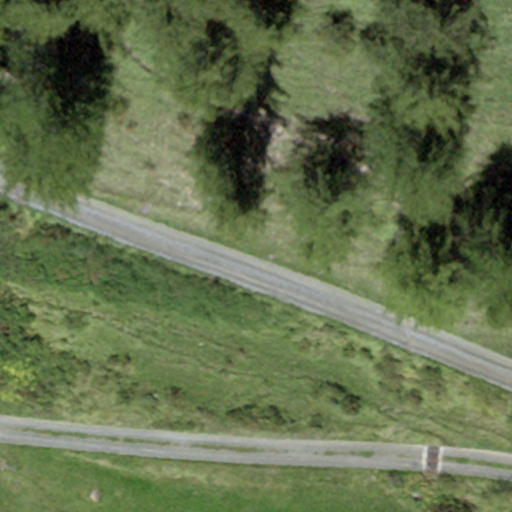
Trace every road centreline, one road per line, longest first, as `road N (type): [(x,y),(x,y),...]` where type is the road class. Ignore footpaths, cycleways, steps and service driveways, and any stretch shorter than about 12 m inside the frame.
road 1 (track): [(511,380),(0,180)]
road 2 (track): [(0,428),(511,475)]
